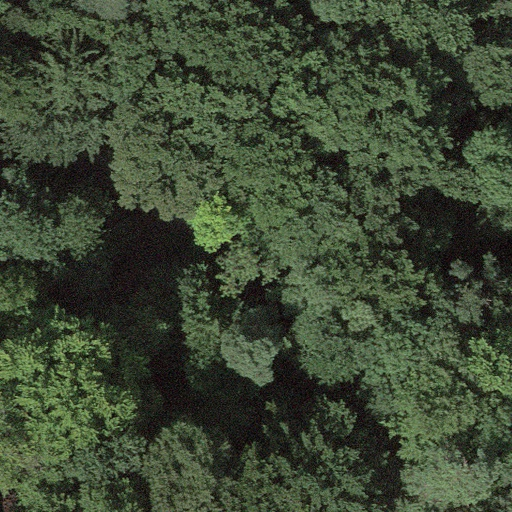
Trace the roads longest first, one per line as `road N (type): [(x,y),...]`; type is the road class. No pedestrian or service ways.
road 1 (track): [(0,329),(245,257),(304,291),(365,352),(397,457),(396,511)]
road 2 (track): [(0,124),(111,170),(245,257)]
